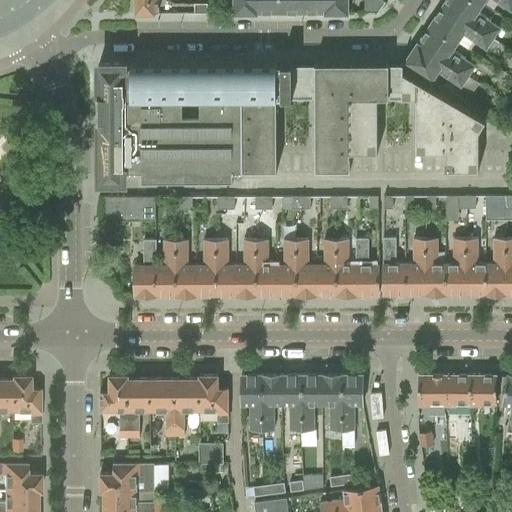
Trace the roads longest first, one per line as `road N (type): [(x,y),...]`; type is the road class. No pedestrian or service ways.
road 1 (residential): [(44,59),(107,37),(383,35),(414,0)]
road 2 (tertiary): [(388,336),(72,336)]
road 3 (tertiary): [(72,336),(68,133),(44,59)]
road 4 (residential): [(388,336),(388,412),(403,511)]
road 5 (residential): [(73,511),(72,336)]
road 6 (tertiary): [(511,337),(388,336)]
